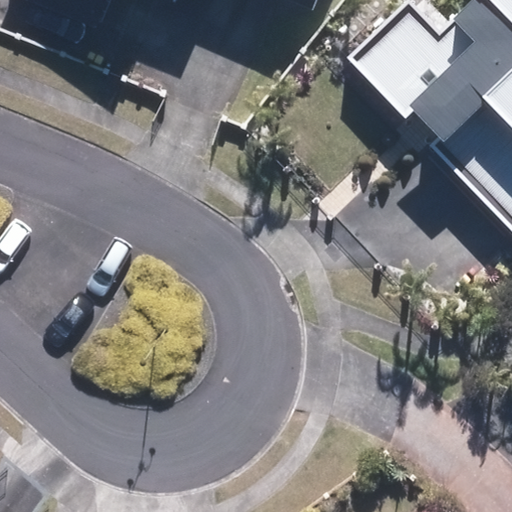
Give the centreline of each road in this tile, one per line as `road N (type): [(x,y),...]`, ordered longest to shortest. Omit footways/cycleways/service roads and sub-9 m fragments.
road 1 (residential): [(0,151),(168,228),(231,282),(247,308),(251,387),(222,428),(203,440),(152,449),(94,431)]
road 2 (residential): [(94,431),(0,352)]
